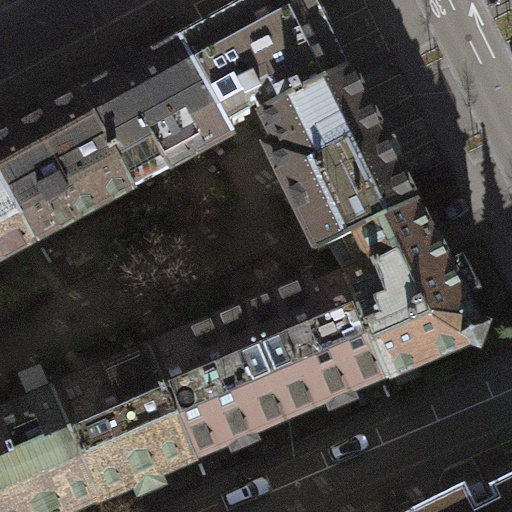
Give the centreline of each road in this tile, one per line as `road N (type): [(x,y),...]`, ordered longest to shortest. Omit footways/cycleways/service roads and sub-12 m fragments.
road 1 (residential): [(242,511),(511,397)]
road 2 (residential): [(511,124),(450,0)]
